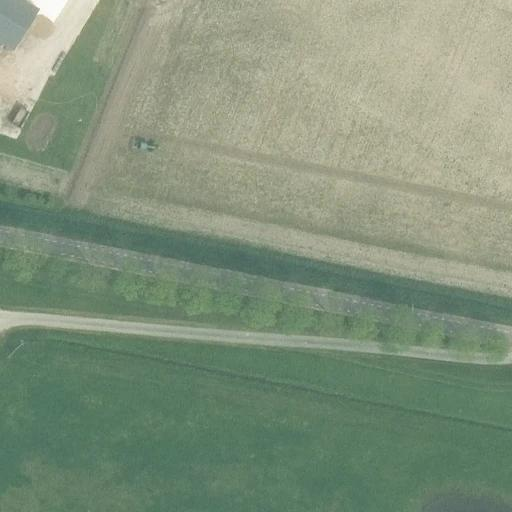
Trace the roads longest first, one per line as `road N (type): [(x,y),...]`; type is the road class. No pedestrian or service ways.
road 1 (tertiary): [(511,339),(0,237)]
road 2 (unclassified): [(0,318),(511,356)]
